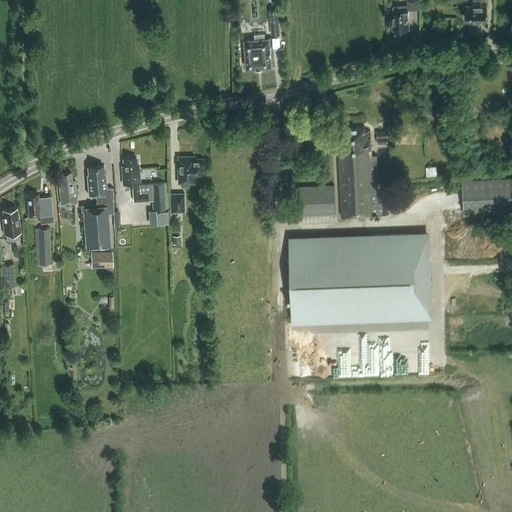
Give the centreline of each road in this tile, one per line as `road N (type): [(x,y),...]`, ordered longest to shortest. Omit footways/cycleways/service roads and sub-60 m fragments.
road 1 (tertiary): [(0,186),(78,144),(149,121),(400,61),(511,52)]
road 2 (track): [(26,169),(23,0)]
